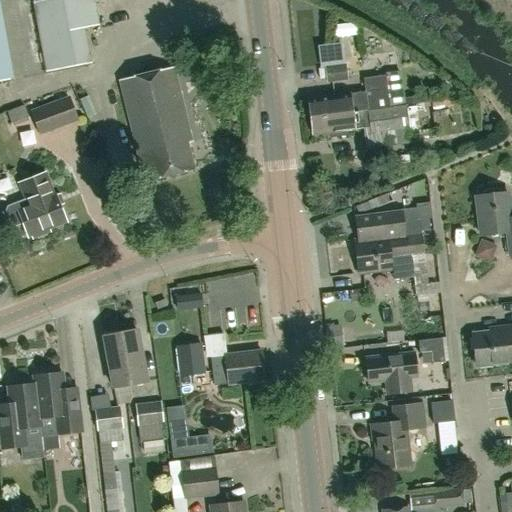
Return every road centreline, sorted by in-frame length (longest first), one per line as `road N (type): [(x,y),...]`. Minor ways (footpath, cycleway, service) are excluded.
road 1 (residential): [(483,473),(464,386),(456,380),(431,170)]
road 2 (unclassified): [(0,323),(175,255),(285,238)]
road 3 (tertiary): [(315,511),(285,238)]
road 4 (tertiary): [(285,238),(256,0)]
